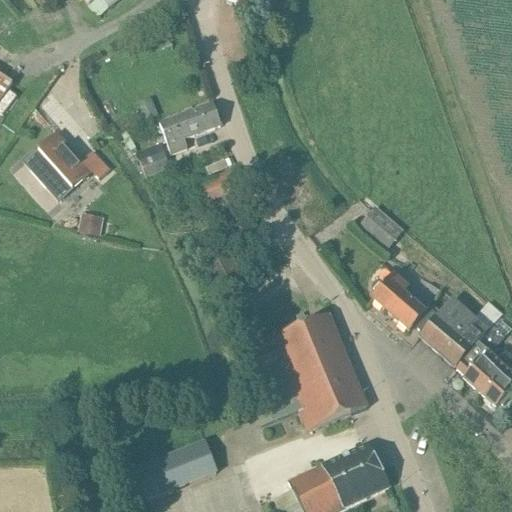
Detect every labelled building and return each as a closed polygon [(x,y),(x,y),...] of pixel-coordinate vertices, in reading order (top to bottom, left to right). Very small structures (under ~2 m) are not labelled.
[(107,12),(122,0),(79,0),(96,21),(107,12)] [(257,10),(258,0),(226,0),(225,2),(257,10)] [(280,0),(275,14),(270,27),(281,31),(292,4),(282,0),(280,0)] [(0,82),(0,108),(12,91),(0,82)] [(170,156),(187,150),(183,141),(219,128),(210,104),(158,123),(170,156)] [(91,174),(98,182),(109,173),(92,154),(81,163),(57,135),(23,165),(57,203),(91,174)] [(145,178),(171,168),(165,153),(139,163),(145,178)] [(232,251),(261,237),(229,173),(200,188),(232,251)] [(356,231),(383,255),(402,235),(374,210),(356,231)] [(82,215),(77,234),(99,239),(103,220),(82,215)] [(218,296),(244,284),(227,250),(201,262),(218,296)] [(409,333),(413,328),(422,336),(418,341),(453,371),(462,361),(470,352),(486,333),(488,332),(500,319),(501,317),(490,307),(487,307),(474,322),(452,302),(438,319),(428,310),(425,314),(403,295),(408,289),(394,277),(372,302),(409,334),(409,333)] [(236,320),(257,310),(247,289),(226,299),(236,320)] [(275,354),(242,366),(258,412),(255,413),(257,417),(261,429),(279,421),(299,414),(307,435),(367,410),(330,317),(270,341),(275,354)] [(464,363),(456,371),(464,378),(462,380),(495,409),(511,390),(511,376),(489,356),(503,340),(492,330),(472,354),(464,363)] [(146,503),(149,502),(216,475),(204,444),(133,472),(146,503)] [(277,511),(344,511),(388,491),(366,448),(287,485),(291,493),(273,502),(277,511)]
